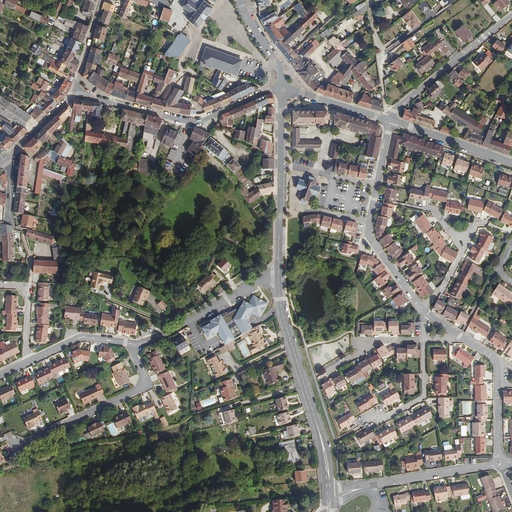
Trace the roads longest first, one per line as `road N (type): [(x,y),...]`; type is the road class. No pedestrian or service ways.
road 1 (tertiary): [(77,90),(195,122),(283,89)]
road 2 (residential): [(17,447),(140,389),(145,379),(130,343)]
road 3 (residential): [(130,343),(172,331),(279,269)]
road 4 (residential): [(511,16),(389,119)]
road 5 (secondary): [(314,416),(287,331),(279,269)]
road 6 (tertiary): [(511,163),(389,119)]
road 7 (residential): [(499,463),(373,483)]
